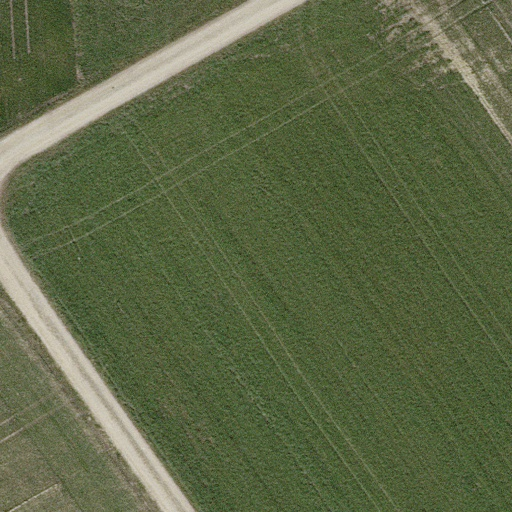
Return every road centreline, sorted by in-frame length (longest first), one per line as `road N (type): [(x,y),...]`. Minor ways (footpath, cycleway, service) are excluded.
road 1 (track): [(0,250),(188,511)]
road 2 (track): [(0,146),(256,0)]
